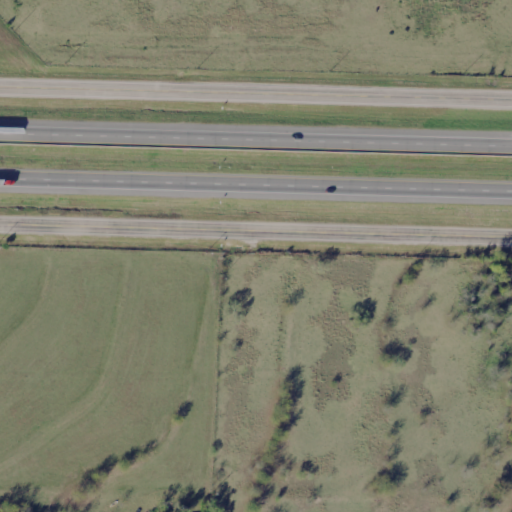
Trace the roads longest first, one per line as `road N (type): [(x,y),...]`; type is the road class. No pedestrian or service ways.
road 1 (tertiary): [(0,226),(511,240)]
road 2 (motorway): [(511,147),(0,135)]
road 3 (motorway): [(0,181),(511,193)]
road 4 (tertiary): [(511,92),(0,89)]
